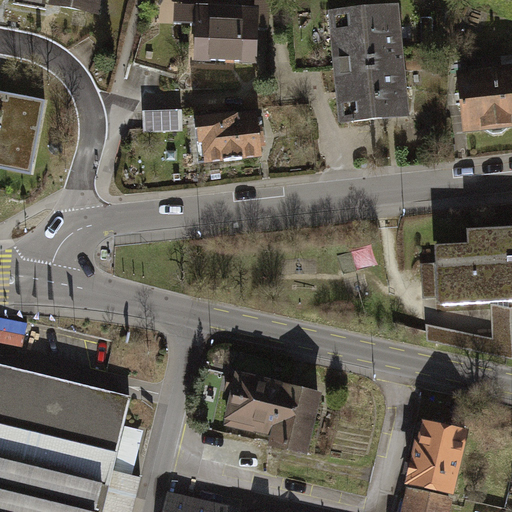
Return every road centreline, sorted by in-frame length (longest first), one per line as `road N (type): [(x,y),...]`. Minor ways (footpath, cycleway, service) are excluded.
road 1 (tertiary): [(511,384),(49,281)]
road 2 (tertiary): [(81,226),(511,179)]
road 3 (residential): [(81,226),(77,195),(92,139),(86,89),(63,60),(0,37)]
